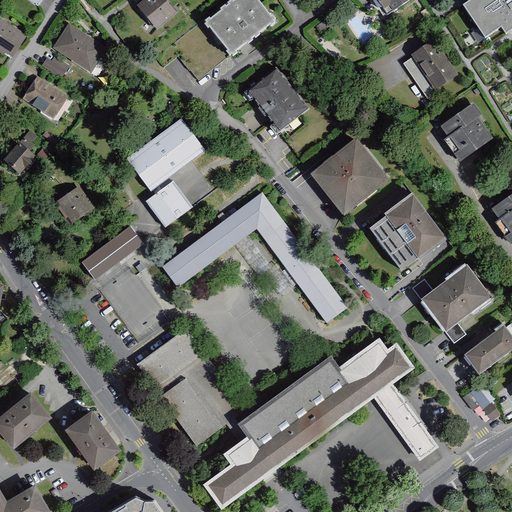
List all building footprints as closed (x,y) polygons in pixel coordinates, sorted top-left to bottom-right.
[(166,0),(148,0),(139,8),(158,30),(178,13),(166,0)] [(254,0),(239,0),(204,28),(228,62),(275,26),(254,0)] [(378,0),(388,14),(409,0),(378,0)] [(511,0),(467,0),(461,4),(483,39),(502,27),(506,34),(511,29),(511,0)] [(2,18),(0,20),(0,47),(13,56),(27,36),(2,18)] [(71,23),(55,47),(91,71),(107,47),(71,23)] [(405,62),(429,96),(460,74),(436,40),(405,62)] [(48,57),(44,64),(66,77),(74,63),(56,53),(52,59),(48,57)] [(277,69),(249,91),(280,130),(308,108),(277,69)] [(40,75),(25,98),(55,117),(70,94),(40,75)] [(444,140),(459,162),(494,138),(480,117),(482,115),(474,104),(442,126),(449,136),(444,140)] [(127,158),(150,190),(205,150),(182,118),(127,158)] [(33,128),(6,159),(20,173),(36,155),(31,150),(42,138),(33,128)] [(311,173),(344,215),(390,179),(357,137),(311,173)] [(148,203),(168,228),(195,206),(175,181),(148,203)] [(59,201),(72,221),(95,207),(82,186),(59,201)] [(161,269),(177,290),(258,231),(328,326),(349,309),(263,195),(161,269)] [(413,196),(370,229),(402,272),(446,239),(413,196)] [(498,220),(511,239),(511,199),(499,208),(504,216),(498,220)] [(83,262),(94,278),(144,242),(132,226),(83,262)] [(469,266),(423,301),(446,332),(493,297),(469,266)] [(511,334),(504,325),(465,355),(480,374),(511,349),(511,334)] [(160,388),(205,354),(186,329),(141,363),(160,388)] [(202,489),(219,511),(224,511),(376,402),(421,464),(440,450),(395,387),(416,370),(398,346),(389,352),(380,341),(340,370),(332,360),(238,429),(247,441),(223,459),(231,469),(202,489)] [(223,430),(191,378),(165,393),(197,446),(223,430)] [(485,383),(463,398),(473,410),(474,410),(486,422),(490,419),(492,421),(501,415),(494,401),(496,399),(485,383)] [(32,392),(0,417),(0,429),(13,446),(51,415),(32,392)] [(93,410),(66,429),(95,469),(122,450),(93,410)] [(0,488),(0,511),(51,511),(35,484),(7,500),(0,488)] [(134,495),(104,511),(160,511),(152,501),(134,495)]
